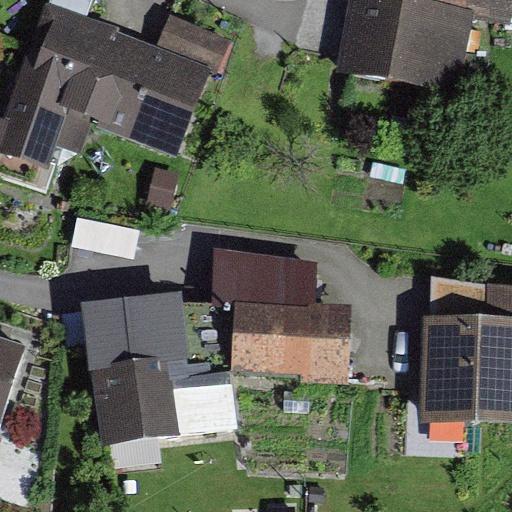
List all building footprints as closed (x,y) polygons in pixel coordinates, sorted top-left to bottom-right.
[(511,25),(511,0),(362,0),(349,77),(465,100),(481,24),(511,25)] [(199,112),(213,74),(121,41),(124,31),(56,7),(39,54),(199,112)] [(179,19),(168,48),(227,71),(239,43),(179,19)] [(183,160),(199,112),(39,54),(13,125),(0,120),(0,171),(54,191),(64,163),(58,161),(63,148),(90,157),(100,130),(183,160)] [(310,389),(356,390),(358,312),(320,311),(321,268),(232,255),(232,309),(242,309),(241,376),(310,377),(310,389)] [(511,288),(487,285),(486,324),(432,322),(429,423),(511,426),(511,288)] [(185,300),(91,311),(107,452),(246,436),(240,385),(196,390),(185,300)] [(30,352),(0,342),(0,435),(3,436),(30,352)]
